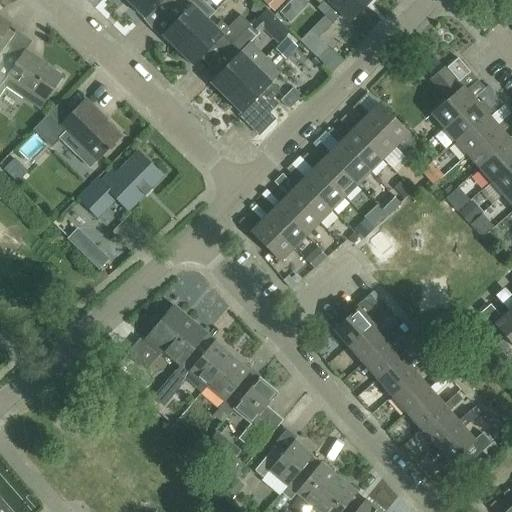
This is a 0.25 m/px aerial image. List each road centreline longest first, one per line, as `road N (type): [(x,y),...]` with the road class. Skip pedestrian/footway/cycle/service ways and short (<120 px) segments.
road 1 (residential): [(436,511),(198,241)]
road 2 (residential): [(243,190),(47,0)]
road 3 (residential): [(243,190),(430,0)]
road 4 (residential): [(0,407),(198,241)]
